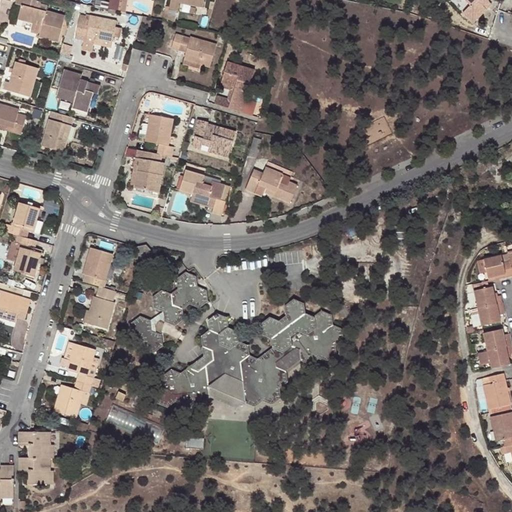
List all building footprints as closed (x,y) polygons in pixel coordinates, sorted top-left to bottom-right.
[(31,8),(33,0),(32,0),(17,0),(16,5),(22,6),(19,19),(34,23),(43,26),(40,35),(40,37),(59,42),(66,17),(31,8)] [(96,1),(95,6),(119,11),(120,0),(110,0),(110,4),(96,1)] [(127,0),(120,0),(119,11),(125,12),(127,0)] [(169,0),(170,2),(177,3),(202,8),(203,0),(169,0)] [(469,5),(463,0),(454,0),(464,10),(469,5)] [(463,0),(469,5),(464,10),(462,12),(472,23),(486,9),(482,5),(487,0),(463,0)] [(177,3),(170,2),(168,8),(168,10),(175,12),(177,3)] [(112,48),(114,37),(116,28),(117,22),(90,17),(80,15),(76,39),(85,41),(83,51),(93,53),(94,45),(112,48)] [(32,33),(40,35),(43,26),(34,23),(32,33)] [(176,36),(172,50),(180,52),(181,45),(188,47),(186,54),(184,61),(200,66),(210,69),(217,48),(176,36)] [(180,52),(186,54),(188,47),(181,45),(180,52)] [(182,67),(199,72),(200,66),(184,61),(182,67)] [(18,63),(12,84),(10,84),(6,82),(3,90),(30,98),(39,69),(18,63)] [(10,84),(12,84),(18,63),(17,63),(10,84)] [(228,63),(221,85),(238,90),(234,102),(232,111),(243,114),(255,71),(228,63)] [(65,70),(56,99),(74,104),(90,108),(94,94),(99,96),(101,86),(86,82),(85,85),(80,84),(81,81),(83,75),(65,70)] [(234,102),(238,90),(221,85),(220,88),(234,92),(231,101),(234,102)] [(218,97),(215,106),(232,111),(234,102),(231,101),(218,97)] [(0,124),(0,125),(9,127),(7,132),(22,136),(28,116),(19,114),(20,110),(0,104),(0,124)] [(88,115),(90,108),(74,104),(72,111),(88,115)] [(72,127),(75,119),(52,112),(42,146),(65,153),(69,140),(65,139),(68,126),(72,127)] [(163,156),(171,157),(173,158),(175,148),(168,147),(174,120),(152,116),(146,143),(159,145),(157,155),(163,156)] [(223,149),(231,152),(236,133),(221,128),(220,132),(208,128),(209,125),(197,121),(193,137),(196,137),(192,148),(201,151),(203,146),(210,149),(208,153),(221,157),(223,149)] [(253,139),(248,156),(256,159),(261,141),(253,139)] [(221,157),(229,159),(231,152),(223,149),(221,157)] [(163,156),(157,155),(137,152),(136,159),(140,160),(135,189),(159,194),(165,164),(161,164),(163,156)] [(140,160),(136,159),(131,188),(135,189),(140,160)] [(291,204),(298,187),(289,183),(288,187),(280,183),(283,175),(266,168),(264,174),(254,171),(246,190),(256,194),(258,187),(266,190),(275,194),(274,197),(291,204)] [(215,205),(214,210),(213,214),(222,217),(226,203),(222,201),(226,187),(213,183),(212,187),(211,190),(202,187),(203,185),(205,177),(186,171),(180,192),(193,196),(191,203),(209,208),(211,203),(215,205)] [(288,187),(289,183),(291,179),(283,175),(280,183),(288,187)] [(222,201),(226,203),(231,188),(226,187),(222,201)] [(33,232),(37,220),(40,209),(18,202),(11,225),(21,228),(33,232)] [(39,234),(42,221),(37,220),(33,232),(39,234)] [(356,222),(345,227),(351,239),(362,234),(356,222)] [(5,224),(3,231),(18,235),(19,236),(21,228),(11,225),(5,224)] [(405,224),(389,224),(390,242),(405,242),(405,224)] [(34,248),(36,241),(19,236),(18,235),(15,243),(20,244),(15,262),(13,271),(35,277),(42,250),(34,248)] [(7,260),(15,262),(20,244),(15,243),(12,242),(7,260)] [(154,252),(147,245),(136,247),(134,252),(133,257),(140,265),(150,263),(154,252)] [(85,274),(83,282),(100,286),(104,288),(106,280),(105,280),(105,279),(109,264),(112,253),(90,247),(83,274),(85,274)] [(502,262),(501,255),(483,259),(486,271),(487,277),(494,276),(495,279),(511,275),(511,272),(509,260),(502,262)] [(476,260),(478,273),(486,271),(483,259),(476,260)] [(115,266),(109,264),(105,279),(111,281),(115,266)] [(153,297),(154,301),(155,308),(164,312),(165,321),(175,325),(184,319),(182,309),(190,304),(199,308),(207,301),(206,290),(197,286),(196,276),(186,272),(177,279),(178,289),(172,294),(162,290),(154,296),(153,297)] [(502,302),(500,295),(497,296),(495,296),(494,293),(492,286),(489,287),(488,281),(472,285),(478,308),(502,302)] [(115,291),(104,288),(100,286),(97,297),(112,302),(115,291)] [(31,300),(0,291),(0,292),(0,317),(16,322),(17,318),(25,320),(31,300)] [(97,297),(94,296),(90,310),(86,323),(107,329),(114,302),(112,302),(97,297)] [(172,370),(163,377),(164,386),(156,392),(157,402),(168,407),(176,401),(185,405),(193,399),(201,402),(211,396),(238,408),(246,401),(256,406),(263,400),(272,404),(281,397),(280,388),(288,382),(286,371),(277,367),(277,363),(297,348),(301,350),(302,360),(311,364),(319,358),(327,362),(337,354),(335,345),(344,339),(342,329),(333,325),(331,315),(321,311),(314,316),(305,313),(304,303),(294,299),(286,306),(286,316),(280,321),(270,317),(262,323),(263,334),(272,338),(273,349),(275,358),(268,363),(259,359),(250,355),(248,345),(239,341),(237,331),(229,327),(227,317),(218,314),(209,321),(210,331),(202,336),(204,347),(213,351),(214,361),(199,372),(189,368),(181,373),(172,370)] [(501,311),(504,310),(502,302),(478,308),(482,326),(500,321),(498,314),(498,311),(501,311)] [(141,336),(142,317),(140,316),(132,322),(133,332),(141,336)] [(143,336),(144,347),(151,350),(152,331),(151,331),(150,320),(142,317),(141,336),(143,336)] [(483,333),(487,350),(511,345),(510,337),(507,338),(504,338),(503,335),(502,328),(483,333)] [(152,331),(151,350),(154,351),(162,345),(161,335),(152,331)] [(65,359),(71,360),(76,344),(70,342),(65,359)] [(71,360),(65,359),(63,358),(60,365),(68,368),(68,370),(79,373),(77,381),(91,385),(93,377),(94,378),(98,366),(93,364),(97,350),(76,344),(71,360)] [(511,353),(511,352),(511,346),(511,345),(487,350),(490,363),(492,368),(510,364),(508,356),(508,353),(511,353)] [(205,356),(189,368),(199,372),(214,361),(213,351),(204,347),(205,356)] [(286,371),(302,360),(301,350),(297,348),(277,363),(277,367),(286,371)] [(273,349),(259,359),(268,363),(275,358),(273,349)] [(490,363),(487,350),(478,352),(481,364),(490,363)] [(489,409),(490,409),(510,404),(505,380),(503,373),(484,378),(486,384),(483,385),(489,409)] [(101,380),(94,378),(93,377),(91,385),(99,388),(101,380)] [(77,381),(76,381),(74,388),(83,391),(88,392),(91,385),(77,381)] [(54,411),(75,417),(79,403),(83,391),(74,388),(62,384),(54,411)] [(86,405),(90,393),(88,392),(83,391),(79,403),(86,405)] [(511,408),(510,404),(490,409),(491,413),(511,408)] [(130,434),(131,413),(113,406),(106,424),(130,434)] [(503,440),(505,446),(511,444),(511,412),(491,417),(496,441),(503,440)] [(131,413),(130,434),(141,438),(141,416),(131,413)] [(141,416),(141,438),(158,445),(166,426),(141,416)] [(48,457),(51,457),(53,457),(53,445),(51,445),(46,445),(46,440),(48,441),(48,432),(29,431),(19,431),(19,445),(28,445),(29,458),(48,457)] [(99,442),(111,449),(114,441),(101,437),(99,442)] [(204,438),(187,437),(186,448),(204,449),(204,438)] [(98,446),(111,450),(111,449),(99,442),(98,446)] [(48,466),(48,457),(29,458),(19,458),(18,471),(19,471),(29,471),(28,483),(53,484),(53,470),(51,470),(46,470),(46,466),(48,466)] [(0,499),(1,500),(1,498),(1,493),(5,493),(5,495),(13,495),(14,484),(14,483),(14,480),(14,465),(0,465),(0,466),(0,470),(0,469),(0,499)]
